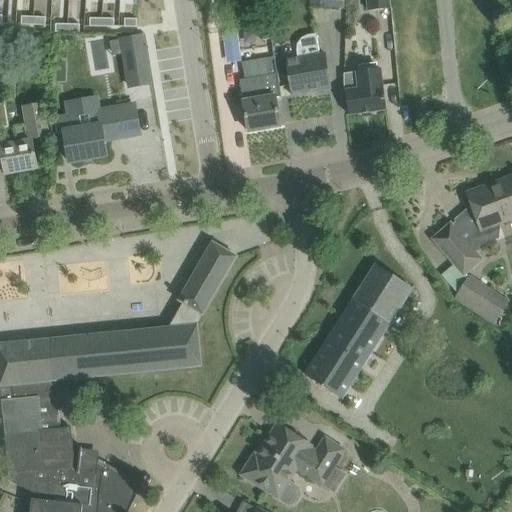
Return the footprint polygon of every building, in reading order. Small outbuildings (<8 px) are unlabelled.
[(236,0),(239,13),(268,9),(266,0),(236,0)] [(310,0),(310,7),(344,10),(344,0),(310,0)] [(366,0),(367,11),(391,9),(389,0),(366,0)] [(462,46),(461,46),(461,47),(463,59),(462,59),(463,59),(467,59),(468,59),(469,76),(493,74),(489,26),(488,26),(486,9),(486,4),(499,3),(498,0),(474,0),(475,5),(476,10),(464,11),(466,28),(465,29),(467,46),(466,46),(462,46)] [(415,6),(391,9),(393,27),(406,26),(406,31),(408,48),(407,48),(411,96),(435,94),(434,77),(434,76),(438,76),(439,76),(439,75),(438,64),(438,63),(437,63),(433,63),(432,63),(431,46),(430,46),(428,29),(417,30),(416,25),(415,6)] [(33,26),(34,18),(22,17),(21,25),(33,26)] [(46,18),(34,18),(33,26),(45,26),(46,18)] [(102,27),(102,19),(90,19),(90,27),(102,27)] [(114,27),(114,19),(102,19),(102,27),(114,27)] [(136,27),(137,20),(125,19),(125,27),(136,28),(136,27)] [(68,33),(68,25),(55,25),(55,33),(68,33)] [(79,25),(68,25),(68,33),(79,33),(79,25)] [(269,28),(259,29),(261,42),(271,41),(269,28)] [(325,54),(319,55),(316,35),(308,36),(302,39),(298,45),(297,54),(298,58),(286,61),(292,96),(331,89),(328,70),(325,54)] [(150,84),(141,36),(121,40),(130,87),(150,84)] [(276,97),(280,97),(274,58),(242,63),(245,80),(240,81),(244,103),(245,112),(248,132),(281,126),(276,97)] [(376,65),(360,67),(361,72),(344,74),(344,92),(346,92),(349,115),(386,111),(383,86),(380,69),(376,70),(376,65)] [(6,103),(2,104),(0,93),(0,129),(10,128),(6,103)] [(48,135),(44,116),(42,105),(24,108),(27,123),(21,124),(21,126),(14,127),(17,145),(1,148),(2,154),(6,174),(37,168),(31,138),(48,135)] [(69,118),(57,120),(60,136),(65,135),(70,163),(106,157),(103,141),(120,138),(115,110),(98,112),(69,118)] [(511,178),(468,194),(474,210),(481,230),(500,223),(511,218),(511,178)] [(482,260),(451,224),(432,240),(445,255),(464,276),(482,260)] [(73,466),(73,458),(70,429),(71,429),(71,428),(60,429),(55,381),(201,367),(197,326),(196,326),(203,315),(237,257),(213,243),(179,301),(184,304),(169,329),(0,345),(0,381),(0,387),(5,436),(10,475),(73,466)] [(376,265),(306,376),(322,387),(342,399),(363,366),(394,317),(412,289),(393,276),(376,265)] [(494,323),(507,303),(470,279),(457,299),(494,323)] [(320,451),(295,435),(278,424),(269,438),(271,440),(260,458),(255,455),(242,475),(278,499),(288,506),(297,504),(301,496),(300,488),(290,481),(296,470),(322,486),(345,451),(325,438),(325,439),(327,441),(320,451)] [(82,451),(82,450),(82,448),(81,448),(80,458),(73,458),(73,466),(10,475),(10,482),(33,493),(30,511),(128,511),(143,485),(82,451)]
